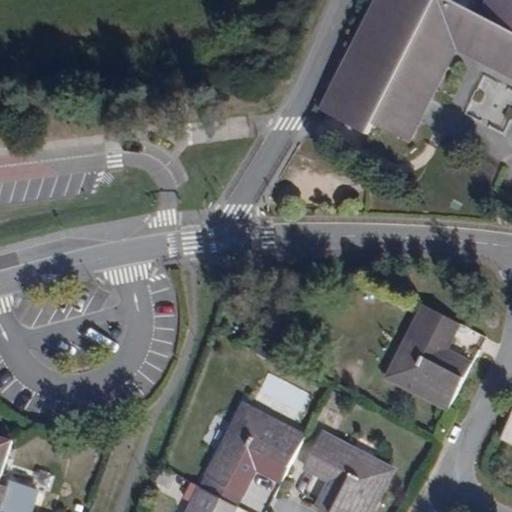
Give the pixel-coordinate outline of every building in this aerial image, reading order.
[(382,0),(355,54),(431,94),(459,39),(511,66),(511,0),(493,0),(485,16),(455,0),(382,0)] [(431,94),(355,54),(326,110),(370,133),(375,123),(407,139),(431,94)] [(181,131),(200,128),(198,111),(179,113),(181,131)] [(447,410),(471,365),(446,352),(462,323),(426,304),(387,379),(447,410)] [(353,347),(368,353),(379,324),(364,318),(353,347)] [(256,469),(281,483),(305,437),(243,406),(207,480),(240,498),(256,469)] [(511,413),(499,438),(511,444),(511,413)] [(0,447),(7,444),(8,441),(0,438),(0,447)] [(319,438),(301,473),(330,488),(317,511),(374,511),(393,478),(319,438)] [(0,464),(7,444),(0,447),(0,508),(1,509),(9,488),(0,484),(0,464)] [(207,480),(202,491),(236,508),(240,498),(207,480)] [(183,511),(233,511),(236,508),(202,491),(196,488),(183,511)]
